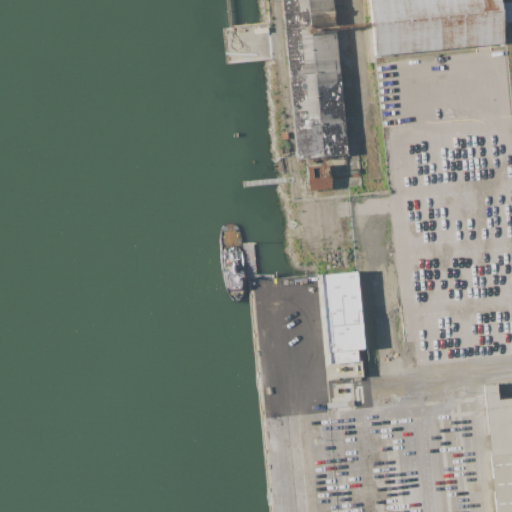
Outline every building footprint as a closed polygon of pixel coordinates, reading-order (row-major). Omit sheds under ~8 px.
[(331,0),(347,152),(296,158),(279,0),(331,0)] [(368,0),(498,0),(499,2),(511,0),(511,20),(501,21),(504,45),(374,58),(368,0)] [(279,132),(288,131),(289,138),(280,139),(279,132)] [(306,167),(329,164),(331,190),(308,192),(306,167)] [(327,351),(321,275),(357,272),(363,348),(327,351)] [(305,355),(283,355),(283,371),(305,371),(305,355)] [(327,363),(362,360),(364,376),(329,379),(327,363)] [(511,511),(495,511),(483,382),(511,379),(511,511)] [(352,387),(361,387),(362,404),(354,405),(352,387)]
